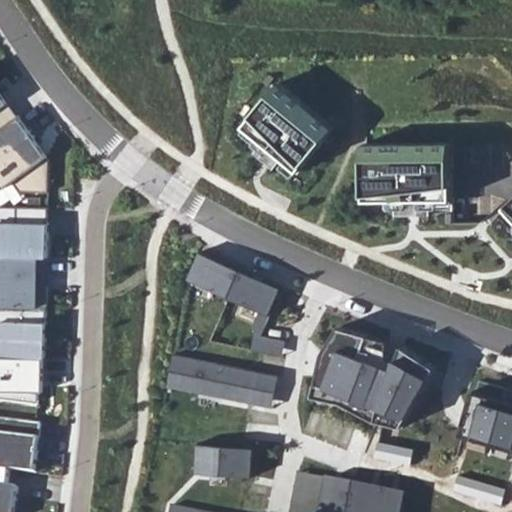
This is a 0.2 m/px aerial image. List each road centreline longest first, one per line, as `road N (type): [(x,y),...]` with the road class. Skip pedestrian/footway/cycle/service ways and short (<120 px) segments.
road 1 (residential): [(511,342),(240,230),(126,161)]
road 2 (residential): [(126,161),(100,206),(92,435),(79,511)]
road 3 (residential): [(126,161),(75,107),(0,0)]
